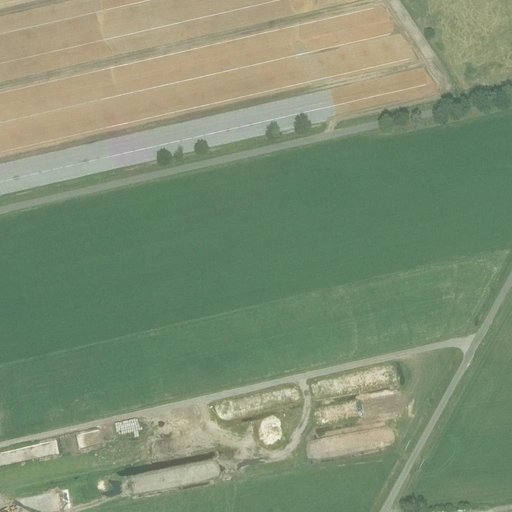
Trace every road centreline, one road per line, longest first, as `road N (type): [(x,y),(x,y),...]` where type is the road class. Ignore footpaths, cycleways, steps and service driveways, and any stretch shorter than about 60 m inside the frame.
road 1 (unclassified): [(0,210),(511,95)]
road 2 (unclassified): [(383,511),(511,277)]
